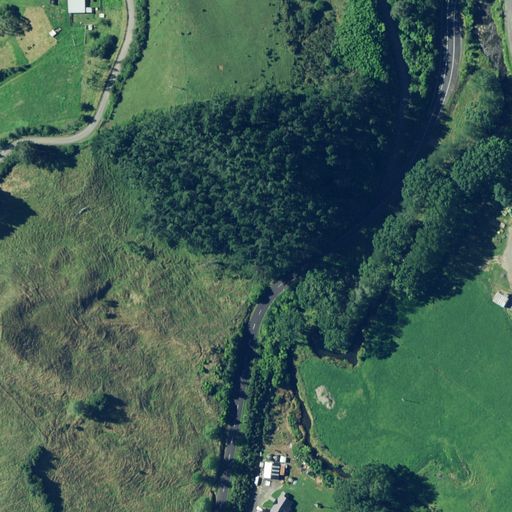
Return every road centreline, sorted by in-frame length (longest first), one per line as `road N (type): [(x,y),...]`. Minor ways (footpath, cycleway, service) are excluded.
road 1 (tertiary): [(390,195),(285,276),(261,305),(233,403),(217,511)]
road 2 (residential): [(130,0),(129,31),(90,127),(64,140),(23,142),(0,159)]
road 3 (tertiary): [(448,0),(442,86),(390,195)]
road 4 (residential): [(390,195),(386,155),(400,73),(377,0)]
